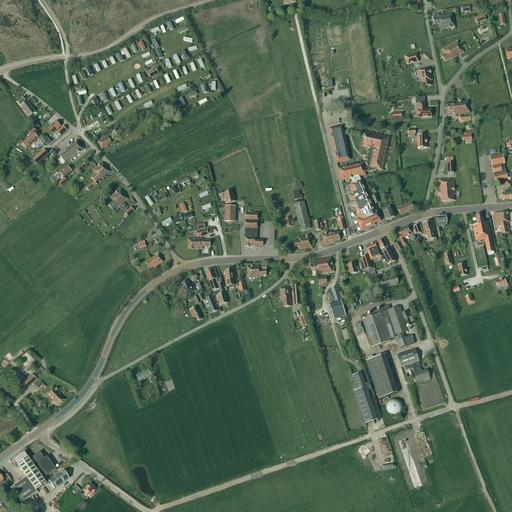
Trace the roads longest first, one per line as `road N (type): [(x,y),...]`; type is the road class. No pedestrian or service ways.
road 1 (track): [(154,511),(453,407)]
road 2 (track): [(350,243),(295,18),(301,5)]
road 3 (tertiary): [(36,432),(88,385),(133,302),(177,270)]
road 4 (tertiary): [(185,267),(315,256),(384,229)]
road 5 (unclassified): [(453,407),(384,229)]
road 6 (track): [(68,58),(99,54),(160,18),(219,0)]
road 7 (unclassified): [(176,260),(138,199),(80,134)]
road 8 (unclassified): [(146,511),(36,432)]
